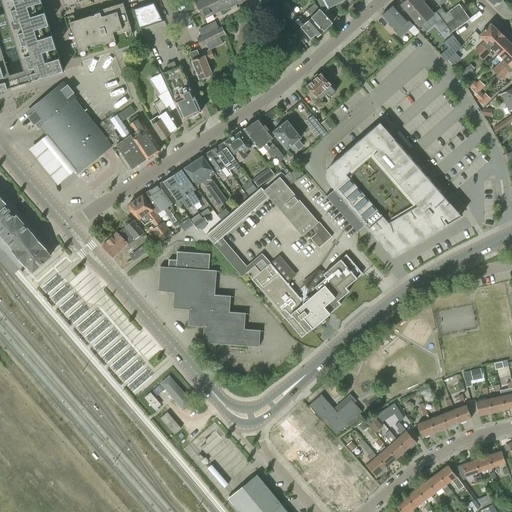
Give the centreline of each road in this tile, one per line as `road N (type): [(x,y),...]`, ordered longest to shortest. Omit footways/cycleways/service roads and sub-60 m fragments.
road 1 (residential): [(70,227),(281,87),(377,4)]
road 2 (tertiary): [(252,416),(409,290),(511,234)]
road 3 (tertiary): [(252,416),(227,410),(70,227)]
road 4 (unknown): [(321,179),(315,159),(327,144),(409,290)]
road 5 (residential): [(367,511),(449,448),(511,427)]
